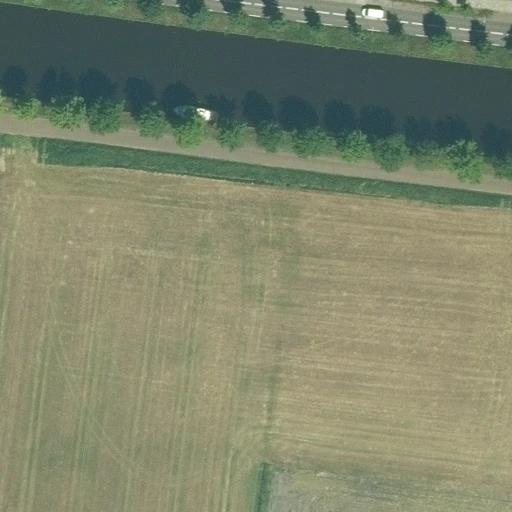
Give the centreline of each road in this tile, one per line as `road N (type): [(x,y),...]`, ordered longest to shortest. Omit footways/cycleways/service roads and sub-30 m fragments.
road 1 (unclassified): [(511,188),(0,126)]
road 2 (tertiary): [(511,36),(208,0)]
